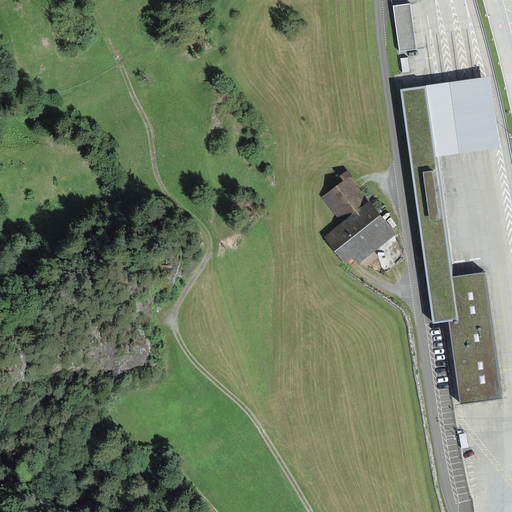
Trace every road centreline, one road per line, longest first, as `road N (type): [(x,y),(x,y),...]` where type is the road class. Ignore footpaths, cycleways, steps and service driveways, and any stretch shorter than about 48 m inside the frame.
road 1 (track): [(310,511),(248,412),(176,334),(175,310),(210,244),(157,179),(151,134),(90,0)]
road 2 (unclassified): [(453,511),(380,0)]
road 3 (track): [(0,21),(10,112),(44,142)]
